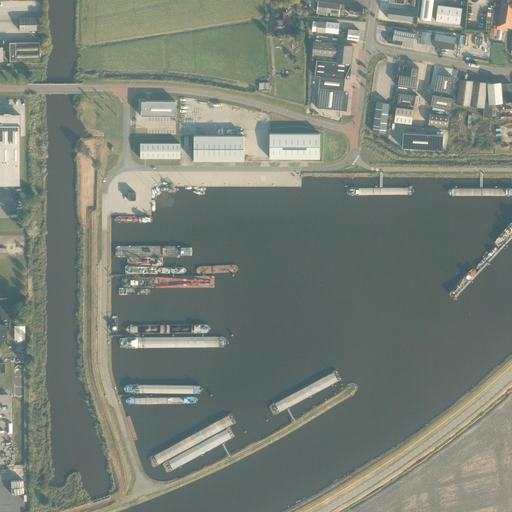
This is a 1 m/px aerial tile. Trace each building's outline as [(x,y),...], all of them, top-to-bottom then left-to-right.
[(315,0),(314,10),(317,11),(317,14),(327,15),(327,13),(331,13),(330,15),(339,17),(340,9),(341,4),(319,1),(315,0)] [(433,0),(422,0),(420,19),(431,20),(433,0)] [(511,0),(501,0),(497,26),(511,28),(511,0),(511,1),(511,0)] [(285,12),(293,10),(293,13),(296,13),(294,2),(288,3),(285,3),(285,12)] [(341,4),(340,9),(350,10),(349,14),(362,16),(363,7),(350,5),(350,6),(341,4)] [(436,21),(460,24),(462,8),(438,5),(436,21)] [(387,18),(412,21),(414,11),(389,8),(387,18)] [(275,23),(276,28),(285,27),(284,23),(286,23),(286,12),(281,12),(281,17),(275,17),(276,23),(275,23)] [(19,18),(20,31),(39,30),(39,18),(19,18)] [(318,21),(313,21),(312,31),(317,32),(317,36),(346,39),(347,33),(342,32),(342,31),(339,29),(339,23),(318,21)] [(360,30),(349,29),(348,39),(359,40),(360,30)] [(387,37),(387,41),(388,42),(401,45),(402,44),(403,41),(414,43),(416,33),(395,29),(393,38),(389,37),(387,37)] [(429,45),(430,44),(432,30),(422,29),(420,43),(429,45)] [(432,30),(430,44),(434,44),(433,46),(454,49),(457,33),(432,30)] [(10,61),(40,60),(39,42),(9,43),(10,51),(10,54),(10,61)] [(354,46),(344,45),(314,42),(312,60),(317,60),(315,75),(320,76),(317,108),(346,111),(344,90),(345,78),(352,64),(352,63),(354,46)] [(419,68),(412,67),(411,76),(399,75),(398,86),(416,88),(419,68)] [(450,93),(453,77),(437,74),(431,106),(451,110),(453,98),(449,97),(450,93)] [(484,108),(487,83),(459,79),(456,104),(484,108)] [(487,83),(484,108),(483,117),(492,118),(493,103),(502,102),(502,103),(501,84),(501,82),(491,83),(487,83)] [(501,84),(502,103),(511,101),(511,95),(511,83),(501,84)] [(398,104),(414,106),(415,95),(399,93),(398,104)] [(175,101),(140,100),(140,116),(175,116),(175,101)] [(373,132),(385,133),(389,104),(377,102),(373,132)] [(413,110),(396,107),(394,122),(412,124),(413,110)] [(0,177),(20,177),(20,115),(10,115),(10,114),(5,114),(5,115),(0,114),(0,177)] [(448,116),(430,114),(429,124),(447,126),(448,116)] [(419,133),(403,132),(402,148),(443,150),(444,135),(419,133)] [(320,134),(270,133),(270,158),(320,159),(320,134)] [(244,136),(194,136),(194,161),(244,161),(244,136)] [(140,158),(180,158),(180,143),(140,143),(140,158)] [(7,297),(0,297),(0,313),(1,313),(1,324),(0,324),(0,340),(7,340),(7,330),(9,330),(9,313),(7,313),(7,297)] [(17,340),(17,341),(22,341),(22,340),(25,340),(25,325),(14,325),(14,340),(17,340)]
